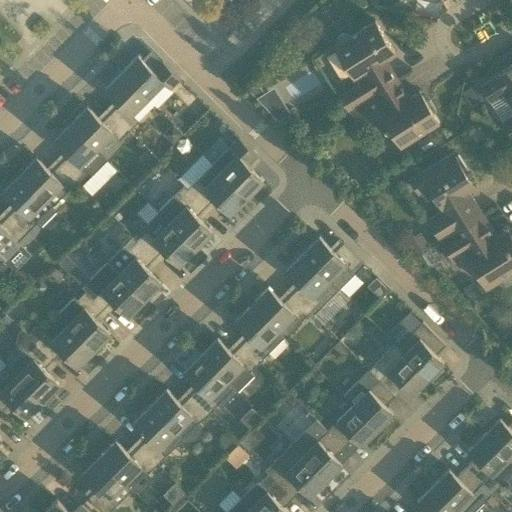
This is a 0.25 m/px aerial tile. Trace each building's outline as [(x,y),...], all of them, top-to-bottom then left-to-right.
[(339,96),(348,110),(397,79),(384,57),(394,51),(375,20),(349,36),(345,34),(341,34),(338,36),(335,40),(336,45),(333,46),(353,77),(354,76),(359,83),(339,96)] [(235,46),(252,29),(244,21),(226,37),(235,46)] [(138,55),(121,71),(147,97),(163,81),(170,89),(180,79),(162,61),(153,70),(138,55)] [(511,63),(492,76),(493,77),(480,86),(489,101),(503,93),(511,107),(511,116),(503,122),(511,137),(511,63)] [(111,112),(129,130),(139,120),(131,112),(147,97),(121,71),(105,88),(120,103),(111,112)] [(397,79),(348,110),(359,128),(380,114),(400,146),(439,122),(434,113),(435,109),(430,101),(425,100),(419,91),(409,97),(397,79)] [(268,100),(264,92),(257,81),(256,81),(257,83),(247,89),(262,103),(268,100)] [(474,85),(462,92),(471,106),(482,99),(474,85)] [(87,106),(70,122),(96,148),(112,132),(119,139),(129,130),(111,112),(102,121),(87,106)] [(284,108),(273,115),(282,124),(290,119),(292,122),(292,121),(284,108)] [(346,113),(334,120),(341,131),(353,124),(346,113)] [(107,159),(96,148),(70,122),(54,139),(69,154),(60,163),(78,181),(81,184),(107,159)] [(213,163),(246,196),(262,179),(247,164),(256,155),(238,137),(213,163)] [(185,184),(210,161),(203,152),(177,176),(185,184)] [(452,153),(420,173),(409,180),(417,193),(425,188),(434,202),(439,211),(427,219),(441,240),(483,214),(468,190),(473,186),(465,172),(468,170),(458,155),(455,157),(452,153)] [(36,157),(20,173),(56,210),(56,209),(53,206),(78,181),(60,163),(51,172),(36,157)] [(229,212),(246,196),(213,163),(187,188),(205,206),(214,197),(229,212)] [(56,210),(20,173),(3,190),(18,205),(9,214),(27,232),(37,222),(40,225),(56,210)] [(183,184),(158,210),(195,247),(211,230),(196,215),(205,206),(187,188),(183,184)] [(133,235),(154,257),(163,248),(178,263),(195,247),(158,210),(133,235)] [(0,222),(0,255),(5,260),(21,245),(17,241),(27,232),(9,214),(0,223),(0,222)] [(497,236),(483,214),(441,240),(454,262),(466,254),(471,263),(469,269),(473,275),(479,276),(486,287),(498,280),(501,284),(506,285),(511,281),(511,237),(507,229),(505,230),(497,236)] [(419,231),(407,238),(416,254),(428,247),(426,243),(419,231)] [(133,235),(107,261),(144,297),(161,281),(146,266),(154,257),(133,235)] [(364,263),(343,242),(334,251),(319,236),(302,252),(339,288),(364,263)] [(301,284),(292,293),(310,311),(313,314),(339,288),(302,252),(286,269),(301,284)] [(0,272),(8,264),(5,260),(0,255),(0,272)] [(82,286),(86,290),(103,308),(112,299),(128,314),(144,297),(107,261),(82,286)] [(39,279),(33,285),(40,292),(46,285),(39,279)] [(310,311),(292,293),(283,302),(268,287),(252,303),(277,329),(293,313),(300,320),(305,315),(310,311)] [(103,308),(86,290),(76,300),(73,297),(58,313),(68,323),(93,348),(110,332),(95,317),(103,308)] [(250,335),(241,344),(259,362),(285,336),(277,329),(252,303),(235,320),(250,335)] [(310,311),(305,315),(313,324),(318,320),(313,314),(310,311)] [(511,336),(511,318),(510,316),(492,330),(503,344),(511,336)] [(445,344),(422,321),(397,346),(427,377),(443,361),(436,353),(445,344)] [(27,333),(35,341),(53,359),(61,350),(77,365),(93,348),(68,323),(52,339),(44,331),(43,332),(36,325),(27,333)] [(217,337),(201,354),(226,380),(237,391),(254,374),(250,370),(259,362),(241,344),(232,353),(217,337)] [(8,361),(6,363),(42,399),(59,383),(44,368),(53,359),(35,341),(26,350),(23,346),(21,348),(20,347),(18,346),(17,346),(11,346),(6,350),(5,356),(8,361)] [(394,344),(369,369),(395,395),(404,386),(411,393),(427,377),(397,346),(394,344)] [(226,380),(201,354),(184,371),(199,386),(190,395),(208,412),(218,403),(210,395),(226,380)] [(0,368),(0,408),(2,410),(11,401),(26,416),(42,399),(6,363),(0,368)] [(385,404),(395,395),(369,369),(343,395),(353,404),(376,428),(392,412),(385,404)] [(166,388),(150,405),(185,440),(186,439),(192,442),(198,441),(202,437),(203,431),(200,425),(201,424),(198,422),(208,412),(190,395),(181,403),(166,388)] [(353,404),(327,429),(343,446),(353,437),(360,444),(376,428),(353,404)] [(185,440),(150,405),(133,422),(148,437),(139,445),(157,463),(182,438),(185,441),(185,440)] [(500,417),(484,433),(511,461),(511,419),(507,425),(500,417)] [(316,418),(290,443),(302,455),(325,479),(341,463),(334,455),(343,446),(327,429),(316,418)] [(475,457),(466,466),(482,483),(494,471),(498,476),(503,477),(507,476),(511,470),(511,461),(484,433),(468,450),(475,457)] [(115,439),(99,456),(124,481),(134,491),(136,489),(141,492),(146,491),(150,487),(151,482),(149,477),(150,475),(147,473),(157,463),(139,445),(130,454),(115,439)] [(235,466),(247,454),(235,442),(223,455),(235,466)] [(309,495),(325,479),(302,455),(290,443),(264,469),(268,473),(293,497),(302,488),(309,495)] [(97,488),(88,497),(103,511),(108,511),(116,505),(109,497),(124,481),(99,456),(82,472),(97,488)] [(449,468),(433,484),(460,511),(472,511),(492,492),(482,483),(466,466),(456,476),(449,468)] [(241,496),(251,506),(256,511),(288,511),(283,506),(293,497),(268,473),(259,482),(257,480),(241,496)] [(460,511),(433,484),(417,500),(424,508),(419,511),(460,511)] [(225,511),(256,511),(251,506),(241,496),(225,511)] [(89,511),(80,503),(71,511),(69,511),(56,499),(42,511),(89,511)]
